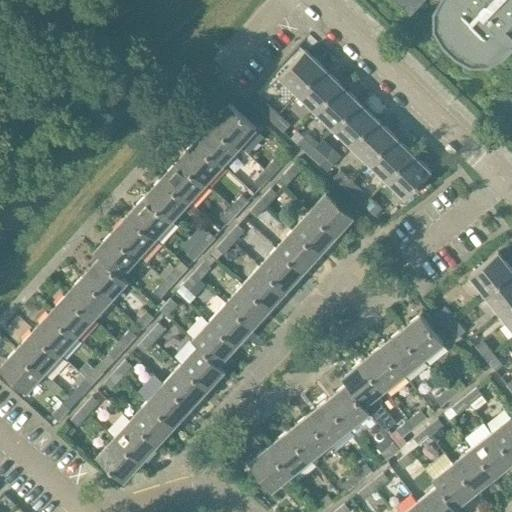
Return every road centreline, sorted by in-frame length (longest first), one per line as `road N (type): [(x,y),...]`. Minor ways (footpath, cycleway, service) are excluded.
road 1 (unclassified): [(318,0),(511,189)]
road 2 (unknown): [(0,149),(29,111),(169,38),(205,0)]
road 3 (residential): [(237,511),(204,489),(113,511)]
road 4 (residential): [(105,511),(72,502),(0,435)]
